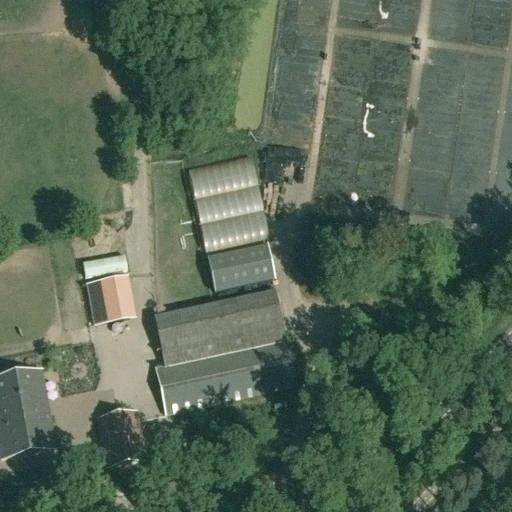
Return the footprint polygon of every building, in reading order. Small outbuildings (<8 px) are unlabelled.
[(201,207),(204,231),(205,231),(208,254),(271,244),(259,169),(195,179),(200,207),(201,207)] [(266,249),(206,262),(214,297),(273,284),(266,249)] [(132,323),(124,280),(83,288),(91,330),(132,323)] [(163,367),(284,342),(273,294),(152,321),(163,367)] [(284,342),(163,367),(154,369),(164,417),(296,389),(286,341),(284,342)] [(0,450),(2,461),(54,451),(39,373),(0,380),(0,450)] [(139,423),(137,413),(87,423),(94,453),(100,451),(104,471),(147,462),(139,423)]
